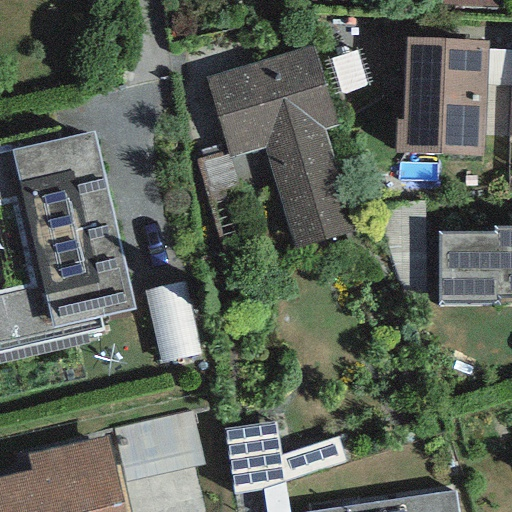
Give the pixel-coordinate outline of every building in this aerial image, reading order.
[(488,41),(406,38),(403,121),(396,121),(395,153),(484,157),(488,41)] [(204,78),(228,158),(265,148),(295,249),(354,231),(324,131),(337,127),(313,45),(204,78)] [(0,204),(22,199),(43,283),(0,293),(0,351),(103,327),(101,319),(135,311),(91,132),(0,153),(0,204)] [(493,233),(437,233),(437,305),(498,306),(498,298),(511,298),(511,227),(493,227),(493,233)] [(168,362),(207,357),(197,284),(158,289),(168,362)] [(30,471),(0,477),(0,511),(123,511),(106,437),(27,455),(30,471)] [(457,511),(455,491),(306,511),(457,511)]
